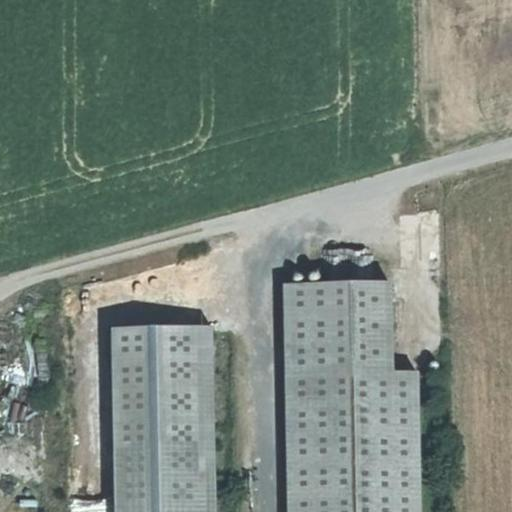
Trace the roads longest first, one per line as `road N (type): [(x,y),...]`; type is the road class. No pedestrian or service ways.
road 1 (track): [(0,292),(511,151)]
road 2 (unknown): [(265,511),(251,227)]
